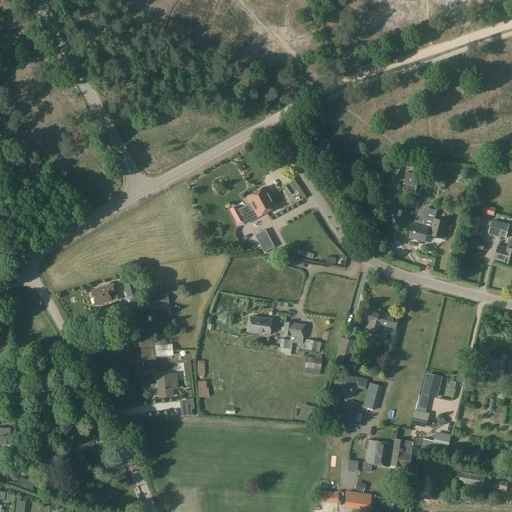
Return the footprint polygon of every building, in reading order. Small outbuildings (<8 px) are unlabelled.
[(421,174),(423,167),(414,164),(412,172),(421,174)] [(418,174),(396,168),(393,179),(399,180),(397,187),(408,190),(409,183),(415,185),(418,174)] [(293,194),(287,185),(282,188),(288,197),(293,194)] [(263,188),(255,193),(265,212),(274,208),(263,188)] [(255,193),(246,197),(250,203),(238,210),(236,206),(229,210),(237,224),(241,222),(243,225),(265,212),(255,193)] [(406,214),(416,217),(419,207),(409,204),(406,214)] [(484,206),(482,214),(494,216),(496,208),(484,206)] [(414,219),(413,225),(409,238),(424,242),(426,235),(442,240),(447,222),(434,219),(436,211),(428,209),(423,208),(420,221),(414,219)] [(484,215),(482,220),(493,224),(495,219),(484,215)] [(481,217),(473,216),(468,235),(477,236),(481,217)] [(498,222),(494,236),(506,239),(510,225),(498,222)] [(263,253),(274,247),(264,230),(254,236),(263,253)] [(412,247),(426,249),(427,242),(413,241),(412,247)] [(511,243),(508,242),(507,248),(497,246),(494,259),(503,262),(511,264),(511,243)] [(137,295),(132,278),(122,280),(126,298),(137,295)] [(113,285),(90,291),(94,305),(110,301),(110,300),(115,299),(114,294),(115,293),(113,285)] [(167,295),(147,298),(148,307),(168,304),(167,295)] [(369,310),(366,322),(364,328),(380,332),(382,326),(393,329),(396,317),(369,310)] [(274,326),(271,326),(272,321),(254,318),(252,332),(270,334),(271,329),(273,330),(274,326)] [(284,323),(282,335),(289,336),(289,340),(292,340),(291,343),(301,345),(302,338),(304,325),(284,323)] [(249,333),(248,340),(271,343),(272,336),(249,333)] [(333,364),(348,368),(355,342),(340,338),(333,364)] [(306,340),(304,350),(319,353),(321,343),(306,340)] [(173,355),(171,344),(154,346),(155,358),(173,355)] [(506,360),(498,359),(485,356),(483,367),(489,368),(493,369),(491,375),(491,377),(502,379),(506,360)] [(321,359),(307,357),(305,357),(303,370),(319,373),(321,359)] [(475,382),(483,384),(485,375),(476,372),(475,382)] [(159,397),(172,396),(170,374),(157,375),(159,397)] [(341,374),(338,384),(366,391),(369,381),(341,374)] [(427,375),(421,394),(436,398),(441,379),(427,375)] [(378,395),(366,391),(362,407),(374,410),(378,395)] [(330,392),(327,404),(336,407),(340,395),(330,392)] [(193,399),(180,400),(181,410),(194,408),(193,399)] [(29,413),(44,412),(43,404),(29,405),(29,413)] [(354,422),(356,413),(343,410),(341,420),(354,422)] [(133,423),(138,420),(135,413),(130,416),(133,423)] [(428,419),(414,416),(413,415),(411,424),(426,428),(428,419)] [(50,420),(50,427),(60,427),(60,419),(50,420)] [(16,444),(15,444),(14,428),(0,428),(0,444),(9,444),(9,449),(16,449),(16,444)] [(433,442),(432,448),(448,451),(451,436),(435,432),(433,442)] [(391,466),(407,468),(409,455),(402,454),(404,442),(394,440),(391,466)] [(424,440),(422,446),(432,448),(433,442),(424,440)] [(392,445),(390,445),(368,442),(368,447),(366,447),(365,450),(367,450),(364,472),(370,473),(371,465),(389,467),(392,445)] [(60,460),(66,474),(87,466),(81,451),(60,460)] [(51,487),(52,469),(44,469),(43,486),(51,487)] [(16,473),(10,479),(12,481),(18,481),(18,475),(16,473)] [(332,492),(319,492),(319,503),(332,503),(332,492)] [(373,508),(372,511),(394,511),(395,511),(389,510),(390,502),(380,501),(379,509),(373,508)] [(14,511),(22,511),(24,502),(16,502),(14,511)]
